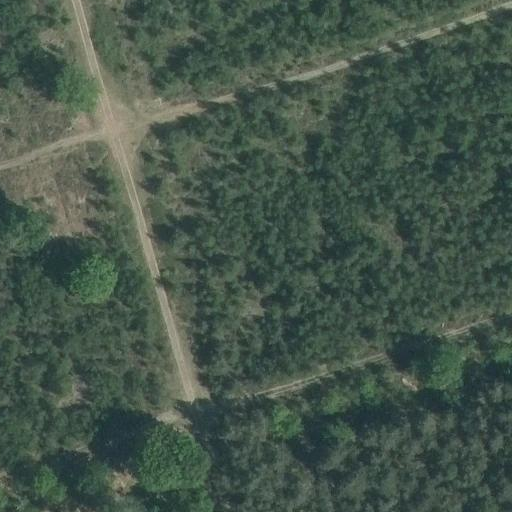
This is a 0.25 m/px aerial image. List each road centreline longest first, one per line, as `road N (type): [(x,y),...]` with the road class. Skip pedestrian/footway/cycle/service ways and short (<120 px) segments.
road 1 (track): [(202,415),(118,132)]
road 2 (track): [(118,132),(77,0)]
